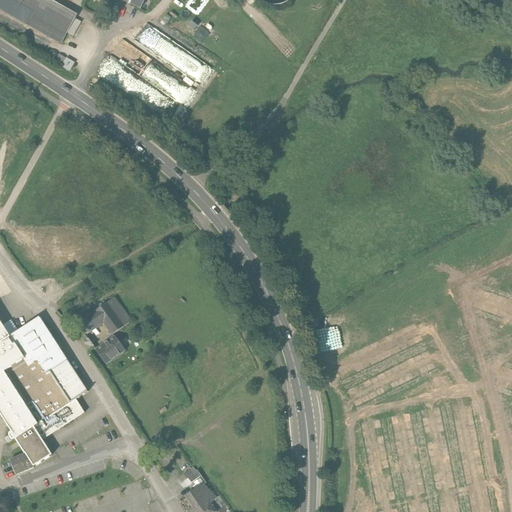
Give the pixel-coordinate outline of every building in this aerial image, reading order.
[(39,0),(38,2),(34,0),(7,0),(32,14),(25,26),(61,47),(77,19),(44,0),(39,0)] [(145,0),(129,0),(128,3),(141,10),(145,0)] [(68,59),(59,53),(56,57),(65,64),(68,59)] [(76,325),(85,336),(103,324),(112,336),(131,322),(114,298),(81,322),(76,325)] [(10,337),(0,343),(0,415),(11,433),(9,434),(9,436),(11,440),(14,441),(15,440),(24,455),(9,461),(15,476),(34,468),(34,467),(52,456),(42,441),(84,414),(76,400),(87,393),(39,318),(10,337)] [(0,343),(10,337),(0,322),(0,343)] [(124,351),(114,337),(96,351),(105,364),(124,351)] [(193,468),(183,475),(187,479),(196,473),(193,468)] [(197,474),(188,480),(191,485),(200,478),(197,474)] [(202,485),(185,497),(195,511),(225,511),(215,498),(202,485)]
